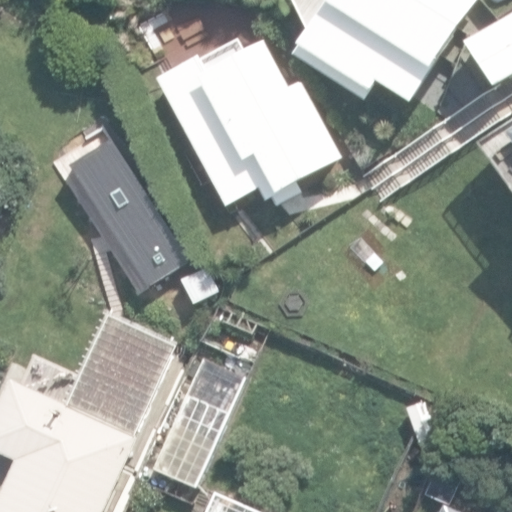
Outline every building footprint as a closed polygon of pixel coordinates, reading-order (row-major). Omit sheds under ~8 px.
[(331,0),(303,52),(371,98),(378,83),(414,109),(485,0),(331,0)] [(511,80),(511,17),(470,46),(500,89),(511,80)] [(290,87),(268,46),(246,58),(236,39),(160,79),(229,208),(262,191),(271,207),(356,162),(310,76),(290,87)] [(129,382),(169,400),(192,345),(153,329),(129,382)] [(200,488),(249,377),(205,359),(157,469),(200,488)] [(0,505),(0,511),(108,511),(142,437),(15,379),(0,412),(0,452),(20,461),(0,505)] [(424,447),(442,439),(428,403),(409,410),(424,447)] [(429,494),(449,503),(459,482),(438,472),(429,494)] [(264,511),(221,492),(211,511),(264,511)]
